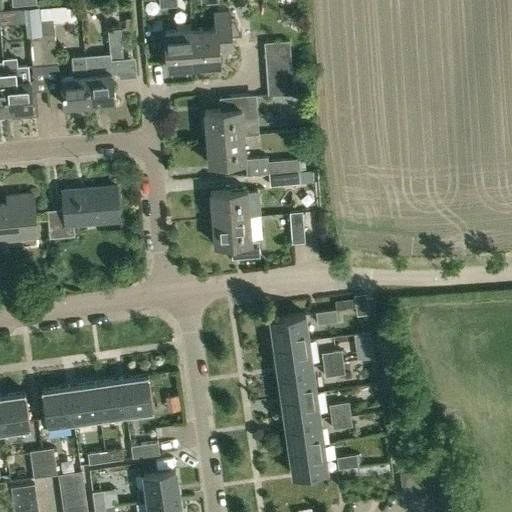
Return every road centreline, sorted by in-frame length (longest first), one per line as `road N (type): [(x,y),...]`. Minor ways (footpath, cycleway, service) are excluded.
road 1 (residential): [(511,273),(325,273),(184,290)]
road 2 (residential): [(215,511),(184,290)]
road 3 (residential): [(167,293),(0,316)]
road 4 (residential): [(167,293),(150,137)]
road 5 (residential): [(0,151),(150,137)]
